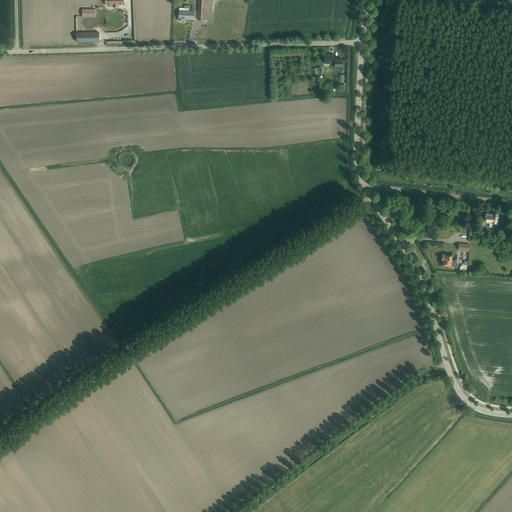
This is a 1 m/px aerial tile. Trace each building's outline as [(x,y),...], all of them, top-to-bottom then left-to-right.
[(208,0),(198,0),(197,20),(212,21),(213,0),(208,0)] [(179,10),(178,19),(179,19),(179,20),(184,21),(184,19),(194,20),(195,11),(190,10),(190,5),(184,5),(184,8),(179,8),(179,10)] [(77,31),(76,40),(99,41),(100,33),(77,31)] [(334,55),(324,55),(324,63),(334,63),(335,68),(343,68),(342,59),(334,59),(334,55)] [(496,222),(497,213),(492,213),(492,214),(486,213),(486,221),(487,221),(487,222),(489,222),(489,226),(492,227),(493,223),(494,223),(494,222),(496,222)] [(458,264),(456,264),(456,260),(452,260),(452,256),(447,255),(448,254),(443,254),(442,261),(443,261),(443,265),(451,266),(458,267),(458,264)]
